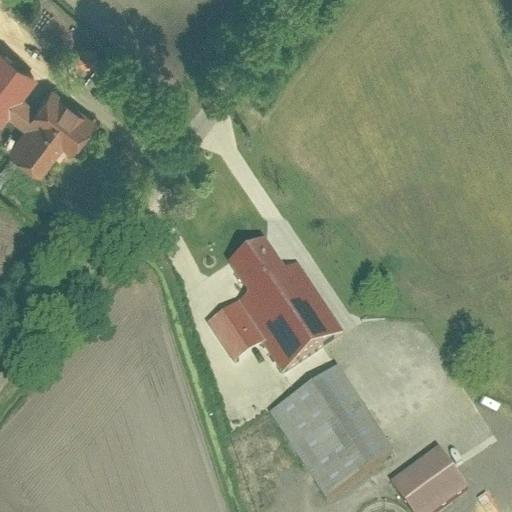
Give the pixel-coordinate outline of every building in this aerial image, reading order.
[(7,153),(35,175),(56,149),(68,159),(93,128),(51,94),(35,113),(22,103),(35,87),(0,58),(0,101),(12,111),(7,118),(24,132),(7,153)] [(250,310),(238,319),(288,384),(346,340),(296,274),(289,280),(269,253),(229,283),(250,310)] [(456,333),(437,346),(461,381),(480,367),(456,333)] [(333,381),(277,421),(338,507),(394,467),(333,381)] [(436,468),(392,500),(400,511),(449,511),(462,503),(436,468)]
